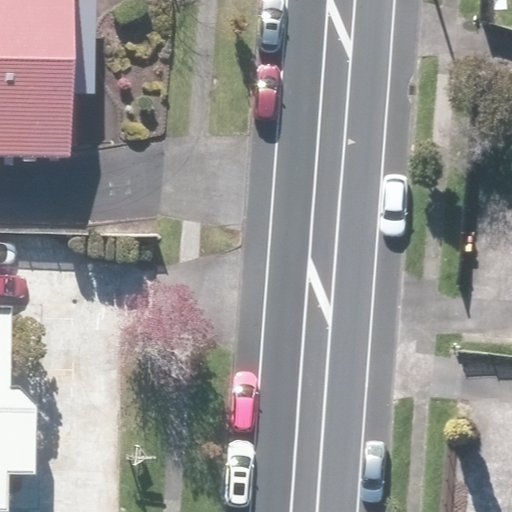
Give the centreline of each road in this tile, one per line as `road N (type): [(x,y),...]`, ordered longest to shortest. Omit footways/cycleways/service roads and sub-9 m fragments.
road 1 (secondary): [(338,0),(295,511)]
road 2 (unknown): [(322,191),(0,178)]
